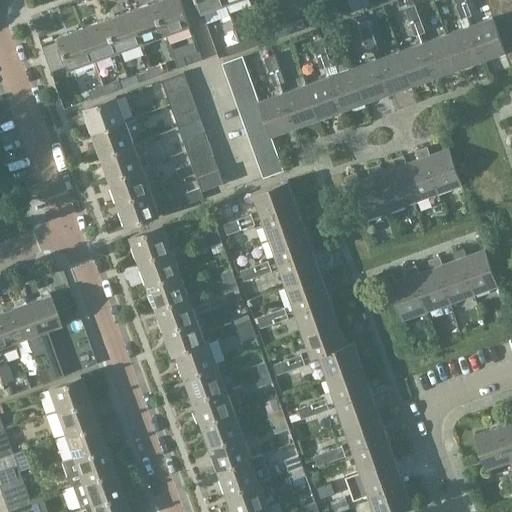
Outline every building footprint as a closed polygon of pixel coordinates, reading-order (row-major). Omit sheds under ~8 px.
[(179,0),(157,0),(153,2),(165,34),(189,25),(179,0)] [(196,0),(201,11),(226,3),(224,0),(196,0)] [(368,14),(383,8),(379,0),(368,0),(363,2),(368,14)] [(511,0),(502,0),(488,5),(492,16),(492,17),(511,9),(511,0)] [(350,1),(335,7),(338,16),(353,10),(350,1)] [(471,15),(466,1),(455,5),(460,19),(471,15)] [(153,2),(129,10),(141,42),(165,34),(153,2)] [(404,8),(409,21),(419,18),(414,4),(404,8)] [(322,21),(338,16),(335,7),(320,12),(322,21)] [(511,9),(492,17),(496,29),(511,22),(511,9)] [(129,10),(106,19),(117,51),(141,42),(129,10)] [(492,16),(468,24),(481,60),(505,52),(501,40),(496,29),(492,17),(492,16)] [(301,18),(286,23),(289,32),(305,27),(301,18)] [(424,32),(419,18),(409,21),(414,35),(424,32)] [(94,59),(117,51),(106,19),(82,27),(94,59)] [(357,24),(362,38),(373,35),(367,21),(357,24)] [(511,36),(511,22),(496,29),(501,40),(511,36)] [(274,38),(289,32),(286,23),(271,29),(274,38)] [(458,68),(481,60),(468,24),(445,33),(458,68)] [(69,68),(94,59),(82,27),(58,36),(69,68)] [(445,33),(422,41),(435,77),(458,68),(445,33)] [(253,35),(238,40),(241,49),(257,44),(253,35)] [(378,48),(373,35),(362,38),(367,52),(378,48)] [(505,52),(511,49),(511,36),(501,40),(505,52)] [(311,43),(316,57),(327,53),(322,39),(311,43)] [(226,54),(241,49),(238,40),(223,46),(226,54)] [(422,41),(398,49),(411,85),(435,77),(422,41)] [(398,49),(375,58),(388,94),(411,85),(398,49)] [(182,57),(185,65),(201,60),(198,51),(182,57)] [(326,69),(328,75),(341,110),(365,102),(352,66),(338,71),(336,65),(332,66),(327,53),(316,57),(321,71),(326,69)] [(264,58),(269,72),(279,68),(274,54),(264,58)] [(222,65),(226,76),(247,68),(243,57),(222,65)] [(365,102),(388,94),(375,58),(352,66),(365,102)] [(167,63),(151,69),(154,78),(170,73),(167,63)] [(251,78),(247,68),(226,76),(230,86),(251,78)] [(284,82),(279,68),(269,72),(274,86),(284,82)] [(139,83),(154,78),(151,69),(136,74),(139,83)] [(161,80),(165,93),(188,84),(184,72),(161,80)] [(328,75),(305,83),(318,119),(341,110),(328,75)] [(254,89),(251,78),(230,86),(233,96),(254,89)] [(119,80),(103,85),(106,94),(122,89),(119,80)] [(305,83),(282,91),(294,127),(318,119),(305,83)] [(188,84),(165,93),(169,104),(192,96),(188,84)] [(91,100),(106,94),(103,85),(88,91),(91,100)] [(254,89),(233,96),(237,106),(258,99),(254,89)] [(271,135),(294,127),(282,91),(258,100),(262,109),(265,119),(269,130),(271,135)] [(83,108),(92,132),(124,120),(116,96),(83,108)] [(197,107),(192,96),(169,104),(173,116),(197,107)] [(258,100),(258,99),(237,106),(241,116),(262,109),(258,100)] [(201,119),(197,107),(173,116),(178,127),(201,119)] [(262,109),(241,116),(245,127),(265,119),(262,109)] [(201,119),(178,127),(182,139),(205,131),(201,119)] [(269,130),(265,119),(245,127),(248,137),(269,130)] [(92,132),(100,155),(133,144),(124,120),(92,132)] [(248,137),(252,147),(273,140),(271,135),(269,130),(248,137)] [(205,131),(182,139),(186,151),(209,143),(205,131)] [(273,140),(252,147),(256,157),(276,150),(273,140)] [(190,162),(213,154),(209,143),(186,151),(190,162)] [(100,155),(109,179),(141,167),(133,144),(100,155)] [(421,149),(437,193),(461,185),(448,148),(431,155),(428,147),(421,149)] [(413,202),(437,193),(421,149),(416,151),(419,160),(406,164),(403,156),(398,158),(413,202)] [(256,157),(259,168),(280,160),(276,150),(256,157)] [(218,166),(213,154),(190,162),(195,175),(217,167),(218,166)] [(390,210),(413,202),(398,158),(392,160),(395,168),(383,172),(380,164),(374,166),(390,210)] [(284,170),(280,160),(259,168),(263,178),(284,170)] [(366,218),(390,210),(374,166),(369,168),(372,176),(359,181),(356,173),(346,176),(349,185),(354,184),(366,218)] [(141,167),(109,179),(117,202),(149,190),(141,167)] [(223,183),(218,169),(197,177),(201,191),(223,183)] [(252,193),(260,217),(296,204),(287,180),(252,193)] [(184,193),(188,203),(188,204),(203,198),(199,188),(184,193)] [(158,214),(149,190),(117,202),(126,226),(158,214)] [(296,204),(260,217),(269,240),(304,227),(296,204)] [(251,214),(237,219),(240,229),(254,224),(251,214)] [(227,234),(240,229),(237,219),(223,223),(227,234)] [(200,226),(203,236),(218,231),(214,221),(200,226)] [(130,237),(139,261),(170,249),(162,225),(130,237)] [(313,251),(304,227),(269,240),(277,263),(313,251)] [(221,242),(218,231),(203,236),(207,247),(221,242)] [(457,250),(473,295),(498,286),(485,250),(466,257),(462,248),(457,250)] [(170,249),(139,261),(147,284),(179,273),(170,249)] [(439,256),(434,258),(450,303),(473,295),(457,250),(451,252),(455,261),(442,265),(439,256)] [(321,274),(313,251),(277,263),(285,287),(321,274)] [(450,303),(434,258),(428,260),(431,269),(418,274),(415,265),(411,267),(426,311),(450,303)] [(268,260),(254,265),(257,276),(271,271),(268,260)] [(243,280),(257,276),(254,265),(240,270),(243,280)] [(403,320),(426,311),(411,267),(404,269),(407,278),(394,283),(391,274),(382,278),(385,287),(391,285),(403,320)] [(217,273),(220,283),(235,278),(231,268),(217,273)] [(187,296),(179,273),(147,284),(156,307),(187,296)] [(329,297),(321,274),(285,287),(294,310),(329,297)] [(238,288),(235,278),(220,283),(224,293),(238,288)] [(201,291),(187,296),(156,307),(164,331),(195,319),(191,308),(205,303),(201,291)] [(23,302),(41,351),(46,366),(56,362),(44,330),(59,324),(48,293),(23,302)] [(294,310),(302,334),(338,321),(329,297),(294,310)] [(23,302),(0,310),(11,342),(25,337),(31,355),(41,351),(23,302)] [(284,307),(270,312),(274,323),(288,317),(284,307)] [(0,365),(4,364),(0,354),(0,345),(11,342),(0,310),(0,365)] [(260,328),(274,323),(270,312),(256,317),(260,328)] [(233,320),(237,330),(251,325),(248,315),(233,320)] [(172,355),(177,353),(177,352),(204,343),(195,319),(164,331),(172,355)] [(346,344),(346,343),(338,321),(302,334),(310,357),(318,354),(346,344)] [(231,324),(213,326),(215,338),(232,336),(231,324)] [(255,335),(251,325),(237,330),(241,340),(255,335)] [(354,340),(346,343),(346,344),(318,354),(326,378),(363,365),(354,340)] [(185,376),(217,364),(209,341),(204,343),(177,352),(177,353),(185,376)] [(301,354),(287,359),(291,369),(304,364),(301,354)] [(277,374),(291,369),(287,359),(273,364),(277,374)] [(250,367),(254,377),(268,371),(265,361),(250,367)] [(4,364),(0,365),(0,382),(11,379),(6,364),(4,364)] [(185,376),(193,399),(225,388),(217,364),(185,376)] [(327,404),(335,401),(371,388),(363,365),(326,378),(331,391),(323,394),(325,398),(327,404)] [(272,382),(268,371),(254,377),(258,387),(272,382)] [(47,386),(55,410),(88,399),(79,375),(47,386)] [(225,388),(193,399),(202,422),(234,411),(225,388)] [(380,411),(371,388),(335,401),(343,424),(380,411)] [(329,409),(327,404),(325,398),(311,403),(315,414),(329,409)] [(88,399),(55,410),(64,434),(96,422),(88,399)] [(315,414),(311,403),(297,408),(301,419),(315,414)] [(267,413),(271,423),(285,418),(282,408),(267,413)] [(242,434),(234,411),(202,422),(210,446),(242,434)] [(380,411),(343,424),(351,448),(388,435),(380,411)] [(288,428),(285,418),(271,423),(274,433),(288,428)] [(511,419),(499,424),(511,460),(511,459),(511,419)] [(105,445),(96,422),(64,434),(72,457),(105,445)] [(487,468),(511,460),(499,424),(474,433),(487,468)] [(250,458),(242,434),(210,446),(218,469),(250,458)] [(396,458),(388,435),(351,448),(360,471),(396,458)] [(7,441),(0,443),(0,456),(11,452),(7,441)] [(68,484),(80,480),(113,468),(105,445),(72,457),(60,461),(68,484)] [(342,445),(328,450),(331,460),(345,455),(342,445)] [(317,466),(331,460),(328,450),(314,455),(317,466)] [(0,469),(15,464),(11,452),(0,456),(0,469)] [(284,460),(288,470),(302,465),(298,455),(284,460)] [(259,481),(250,458),(218,469),(227,492),(259,481)] [(396,458),(360,471),(368,494),(404,481),(396,458)] [(15,464),(0,469),(0,482),(19,476),(15,464)] [(305,475),(302,465),(288,470),(291,480),(305,475)] [(113,468),(80,480),(89,503),(122,491),(113,468)] [(23,487),(19,476),(0,482),(0,494),(0,496),(23,487)] [(227,492),(233,511),(245,511),(267,504),(259,481),(227,492)] [(315,486),(319,498),(334,493),(330,481),(315,486)] [(395,511),(413,506),(404,481),(368,494),(374,511),(395,511)] [(28,499),(23,487),(0,496),(4,507),(28,499)] [(129,511),(122,491),(89,503),(79,507),(80,511),(129,511)] [(358,492),(344,497),(348,507),(362,502),(358,492)] [(333,511),(334,511),(348,507),(344,497),(330,502),(333,511)] [(28,511),(32,511),(28,499),(4,507),(6,511),(28,511)] [(301,507),(302,511),(316,511),(319,511),(315,501),(301,507)]
